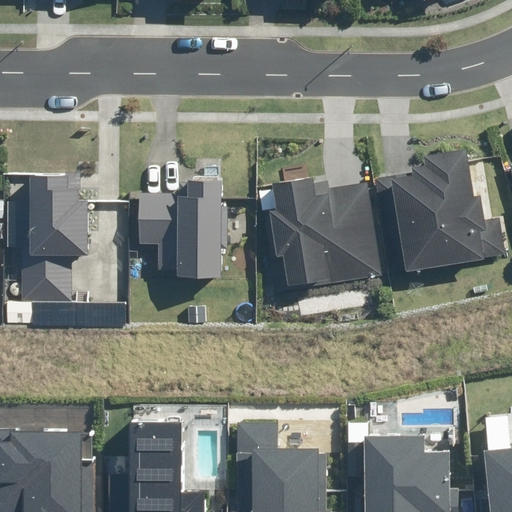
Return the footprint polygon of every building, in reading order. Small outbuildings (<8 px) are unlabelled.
[(405,179),(372,185),(387,282),(511,262),(511,246),(506,211),(487,214),(483,188),(476,189),(469,145),(418,153),(419,164),(403,167),(405,179)] [(22,246),(22,301),(72,302),(72,257),(89,257),(89,201),(81,201),(81,172),(65,171),(65,178),(27,178),(27,202),(8,202),(7,246),(22,246)] [(307,286),(382,275),(368,183),(328,189),(327,182),(312,184),(311,178),(274,183),(278,209),(270,210),(277,257),(284,256),(289,286),(307,283),(307,286)] [(178,276),(220,276),(220,249),(226,249),(227,207),(221,207),(221,180),(187,180),(187,194),(140,193),(140,244),(158,244),(158,269),(178,270),(178,276)] [(127,324),(127,302),(72,302),(22,301),(7,301),(7,324),(127,324)] [(107,511),(205,511),(205,492),(181,492),(181,421),(130,421),(130,474),(108,474),(107,511)] [(331,511),(332,511),(326,511),(326,454),(318,454),(318,449),(278,449),(278,422),(235,422),(235,511),(231,511),(331,511)] [(95,511),(96,465),(83,465),(83,431),(0,430),(0,511),(95,511)] [(458,511),(459,488),(448,488),(448,452),(422,452),(422,438),(365,438),(365,511),(458,511)] [(490,511),(511,511),(511,448),(484,451),(490,511)]
